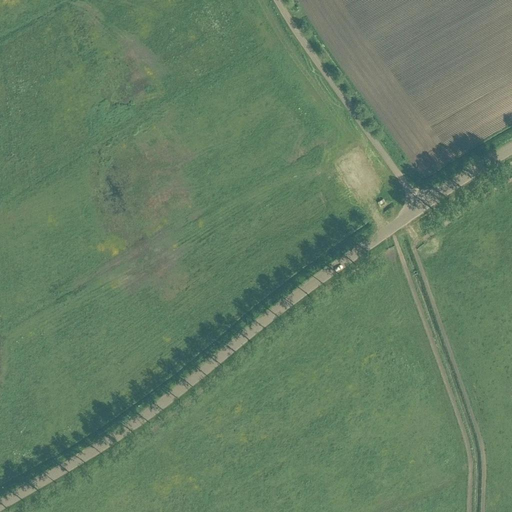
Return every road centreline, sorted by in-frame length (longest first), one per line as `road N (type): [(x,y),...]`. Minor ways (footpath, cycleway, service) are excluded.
road 1 (tertiary): [(0,505),(109,441),(421,205)]
road 2 (unclassified): [(421,205),(277,0)]
